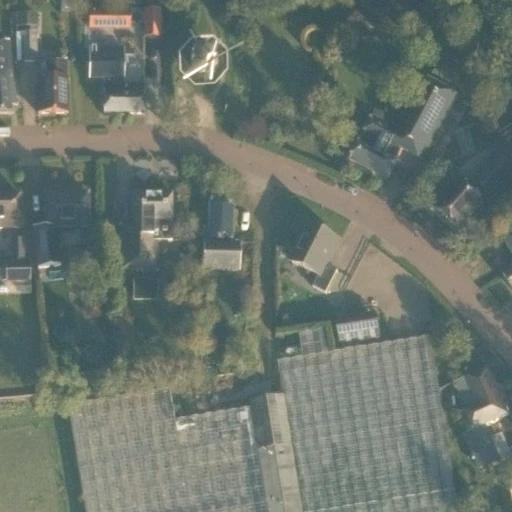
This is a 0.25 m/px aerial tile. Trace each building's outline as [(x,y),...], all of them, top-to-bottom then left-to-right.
[(120,32),(128,32),(129,10),(88,10),(87,31),(120,32)] [(160,39),(160,10),(142,10),(142,39),(160,39)] [(13,28),(36,28),(36,16),(13,15),(13,28)] [(15,63),(35,64),(35,35),(16,35),(15,63)] [(11,75),(8,41),(0,42),(0,114),(11,114),(11,105),(14,105),(13,97),(11,75)] [(142,88),(124,88),(124,52),(89,53),(89,81),(103,81),(104,117),(143,117),(142,88)] [(218,74),(217,61),(209,54),(207,52),(193,53),(185,62),(185,69),(186,74),(195,84),(209,83),(218,74)] [(37,116),(66,116),(66,63),(45,63),(45,80),(37,80),(37,116)] [(350,161),(387,180),(402,151),(423,162),(457,96),(425,79),(397,132),(373,118),(350,161)] [(492,112),(477,117),(483,135),(497,131),(492,112)] [(462,181),(435,210),(456,229),(471,212),(474,214),(484,202),(488,206),(511,179),(511,162),(499,151),(467,186),(462,181)] [(0,197),(0,231),(21,231),(20,196),(0,197)] [(88,229),(88,196),(44,197),(45,227),(32,229),(38,271),(60,268),(55,230),(88,229)] [(171,196),(133,196),(133,227),(119,227),(119,274),(157,274),(157,243),(171,243),(171,196)] [(201,272),(239,274),(240,245),(230,245),(232,206),(209,205),(208,231),(203,232),(201,272)] [(311,287),(325,295),(337,272),(324,265),(337,240),(310,226),(291,263),(317,276),(311,287)] [(29,264),(23,264),(23,240),(9,240),(9,264),(4,264),(4,284),(29,283),(29,264)] [(251,299),(251,282),(235,282),(234,299),(251,299)] [(132,283),(132,300),(156,299),(155,283),(132,283)] [(340,346),(380,339),(376,314),(336,320),(340,346)] [(457,511),(430,338),(328,355),(324,332),(298,336),(302,359),(279,363),(284,398),(249,404),(250,409),(175,422),(170,392),(69,408),(86,511),(457,511)] [(459,415),(467,435),(485,427),(507,418),(487,371),(455,385),(467,412),(459,415)] [(485,427),(467,435),(463,437),(478,473),(500,463),(485,427)]
